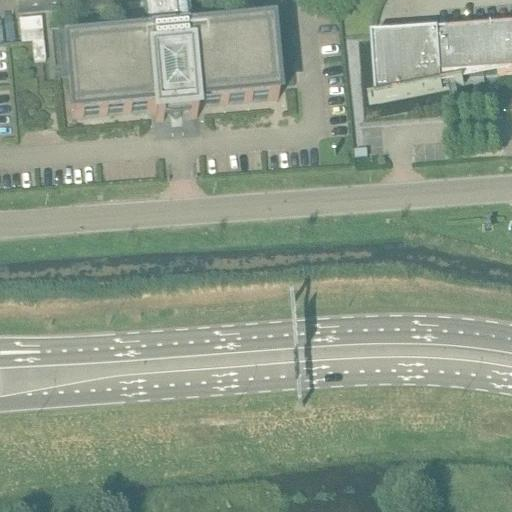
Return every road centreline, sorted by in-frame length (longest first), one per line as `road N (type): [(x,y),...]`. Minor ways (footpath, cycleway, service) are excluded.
road 1 (secondary): [(0,403),(373,370),(511,380)]
road 2 (unclassified): [(0,227),(511,189)]
road 3 (secondary): [(511,339),(369,330),(36,350)]
road 4 (unknown): [(0,150),(306,137),(302,21)]
